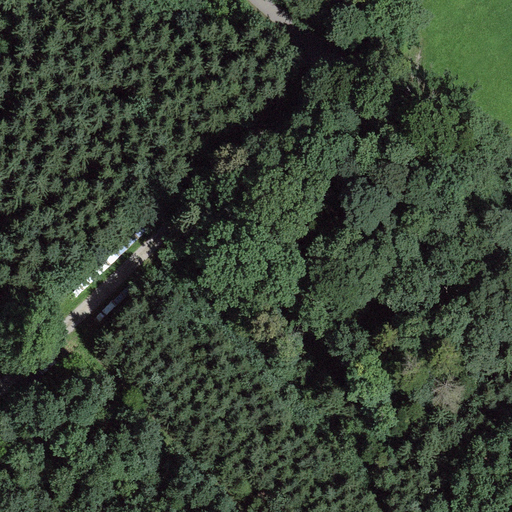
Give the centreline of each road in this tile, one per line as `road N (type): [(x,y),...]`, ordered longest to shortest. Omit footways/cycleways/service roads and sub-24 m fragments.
road 1 (track): [(327,60),(0,393)]
road 2 (residential): [(511,156),(327,60),(254,0)]
